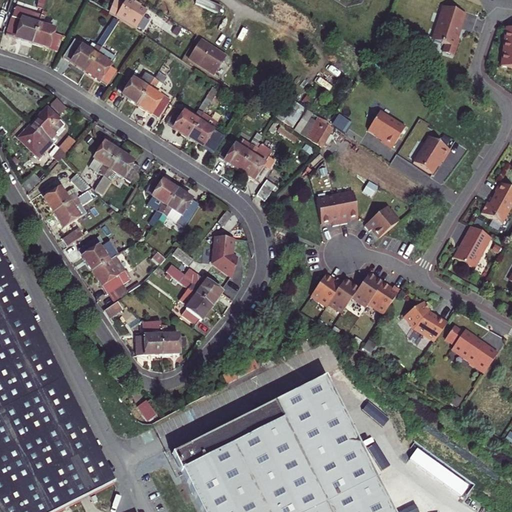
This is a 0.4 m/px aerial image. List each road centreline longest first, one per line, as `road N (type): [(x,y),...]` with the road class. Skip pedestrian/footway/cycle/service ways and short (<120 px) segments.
road 1 (residential): [(0,171),(117,356),(155,386),(187,373),(245,304),(261,265),(251,217)]
road 2 (residential): [(511,13),(491,20),(474,68),(505,104),(502,138),(414,277)]
road 3 (residential): [(251,217),(57,86),(0,61)]
